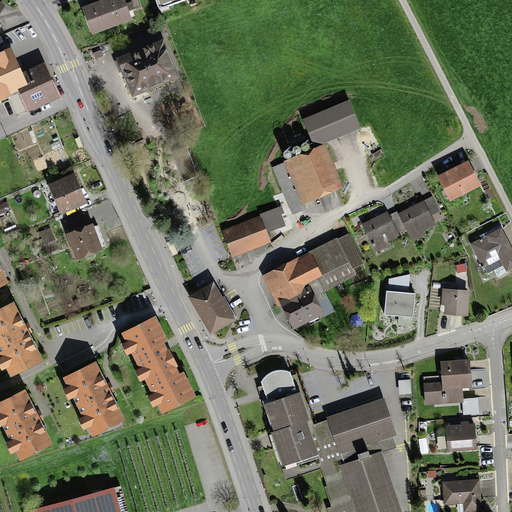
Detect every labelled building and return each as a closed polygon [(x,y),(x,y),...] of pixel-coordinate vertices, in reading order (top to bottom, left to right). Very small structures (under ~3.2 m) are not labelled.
[(108,0),(84,9),(92,33),(130,19),(127,12),(140,7),(137,0),(108,0)] [(176,76),(162,43),(147,49),(144,48),(141,49),(138,51),(136,53),(120,60),(120,61),(116,62),(120,71),(124,69),(134,94),(151,87),(151,86),(176,76)] [(47,75),(43,66),(18,77),(8,53),(0,56),(0,96),(9,93),(17,113),(57,97),(53,87),(52,84),(51,84),(49,79),(50,78),(48,75),(47,75)] [(349,100),(303,120),(314,147),(360,128),(349,100)] [(320,148),(274,168),(291,207),(337,188),(320,148)] [(185,152),(171,157),(181,184),(195,179),(185,152)] [(467,164),(440,177),(449,195),(462,189),(463,191),(477,184),(467,164)] [(72,180),(52,189),(61,209),(81,200),(72,180)] [(410,210),(399,215),(406,228),(410,235),(435,223),(431,215),(440,211),(433,197),(424,202),(424,203),(418,206),(417,205),(409,209),(410,210)] [(234,231),(224,234),(232,255),(244,251),(242,247),(269,238),(267,233),(285,226),(281,213),(284,212),(281,206),(262,213),(260,216),(232,226),(234,231)] [(373,221),(363,226),(373,246),(398,233),(397,233),(406,228),(399,215),(398,213),(390,217),(388,213),(381,217),(381,216),(373,220),(373,221)] [(87,222),(68,229),(79,256),(106,245),(98,225),(90,228),(87,222)] [(50,229),(40,233),(47,249),(57,245),(50,229)] [(511,267),(511,250),(501,229),(472,244),(484,267),(501,259),(506,270),(511,267)] [(347,235),(271,274),(297,323),(318,313),(310,298),(320,292),(319,289),(353,272),(351,268),(361,263),(347,235)] [(212,286),(193,297),(212,330),(236,316),(224,296),(219,299),(212,286)] [(467,293),(444,291),(443,305),(447,305),(446,312),(466,313),(467,293)] [(326,297),(319,300),(322,307),(329,303),(326,297)] [(12,305),(0,311),(0,348),(12,373),(40,359),(27,334),(28,333),(25,326),(23,327),(12,305)] [(165,341),(154,319),(151,320),(148,320),(148,322),(125,333),(163,409),(186,398),(188,399),(189,397),(192,395),(181,373),(178,375),(174,367),(178,365),(169,348),(165,350),(162,343),(165,341)] [(469,361),(442,363),(443,376),(424,377),(426,403),(462,400),(461,386),(471,385),(469,361)] [(105,386),(95,364),(67,378),(94,432),(122,419),(109,393),(110,392),(107,385),(105,386)] [(276,439),(288,475),(320,465),(302,413),(305,412),(294,379),(293,379),(290,371),(282,369),(273,370),(266,374),(261,381),(263,388),(262,389),(276,432),(286,429),(288,435),(276,439)] [(35,414),(24,392),(0,404),(0,413),(22,456),(49,442),(38,421),(39,420),(36,413),(35,414)] [(393,434),(382,402),(367,407),(368,409),(315,427),(327,462),(325,462),(334,490),(331,491),(338,510),(333,511),(395,511),(376,454),(393,448),(389,435),(393,434)] [(462,426),(447,428),(447,436),(441,436),(442,448),(449,448),(449,449),(476,447),(474,425),(468,426),(468,422),(461,423),(462,426)] [(480,511),(479,480),(444,483),(445,503),(460,502),(461,510),(457,511),(456,511),(480,511)] [(30,511),(121,511),(115,488),(29,510),(30,511)]
